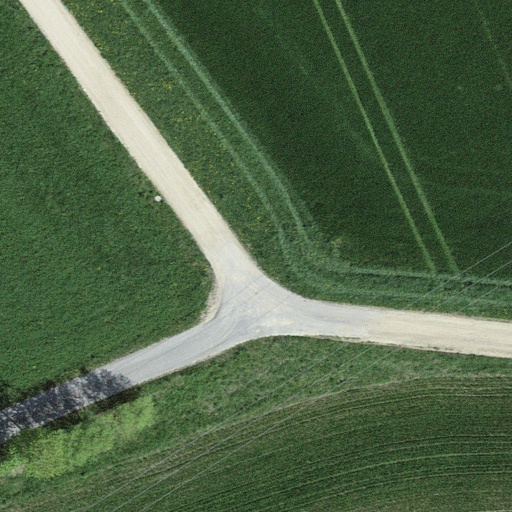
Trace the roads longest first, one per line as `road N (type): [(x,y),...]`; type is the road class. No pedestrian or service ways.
road 1 (track): [(40,0),(262,310),(511,339)]
road 2 (track): [(262,310),(0,427)]
